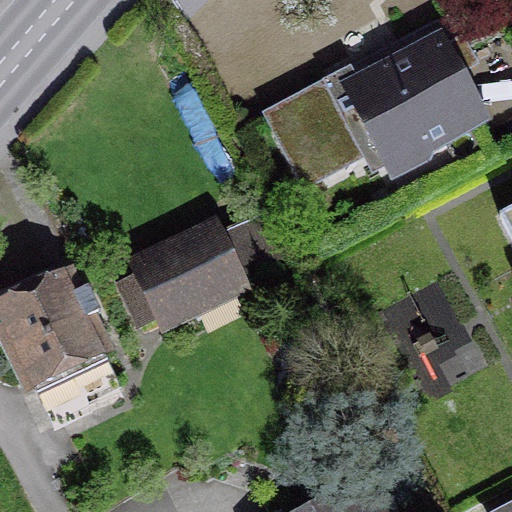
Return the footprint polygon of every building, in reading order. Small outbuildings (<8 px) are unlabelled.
[(297,162),(369,124),(392,166),(479,120),(438,44),(353,90),(347,79),(274,118),(297,162)] [(511,210),(499,217),(511,240),(511,210)] [(121,285),(143,328),(237,282),(214,236),(121,285)] [(66,276),(0,306),(0,317),(30,382),(40,377),(60,417),(119,389),(86,320),(98,314),(81,278),(69,283),(66,276)] [(390,511),(371,474),(299,511),(390,511)]
